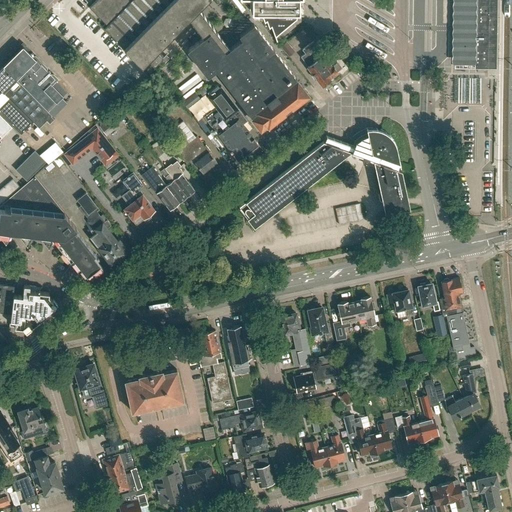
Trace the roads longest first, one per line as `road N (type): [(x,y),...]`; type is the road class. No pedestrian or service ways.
road 1 (residential): [(107,294),(334,120),(406,118),(418,129)]
road 2 (residential): [(496,430),(451,459),(296,500)]
road 3 (residential): [(296,500),(253,297)]
road 4 (residential): [(496,430),(501,409),(467,244)]
road 5 (secondary): [(267,287),(444,248)]
road 6 (secondary): [(267,287),(138,308),(93,303)]
road 7 (residential): [(39,346),(92,511)]
road 8 (secondary): [(90,327),(253,297)]
road 9 (residential): [(444,248),(418,129)]
